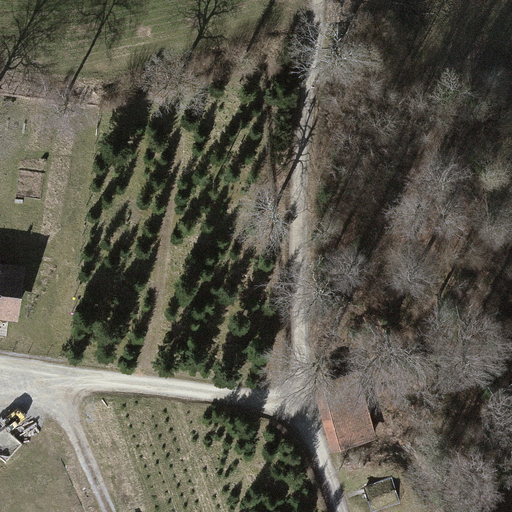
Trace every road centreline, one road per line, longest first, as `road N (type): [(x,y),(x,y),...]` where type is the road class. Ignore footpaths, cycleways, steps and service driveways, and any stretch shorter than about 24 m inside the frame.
road 1 (track): [(305,404),(295,322),(319,0)]
road 2 (track): [(0,361),(305,404)]
